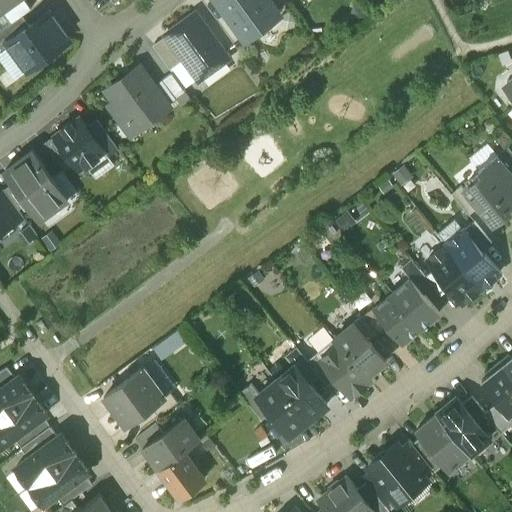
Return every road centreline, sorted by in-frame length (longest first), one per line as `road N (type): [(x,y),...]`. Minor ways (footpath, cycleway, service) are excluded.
road 1 (residential): [(511,303),(378,419),(213,511)]
road 2 (residential): [(150,511),(44,367)]
road 3 (residential): [(0,136),(107,45)]
